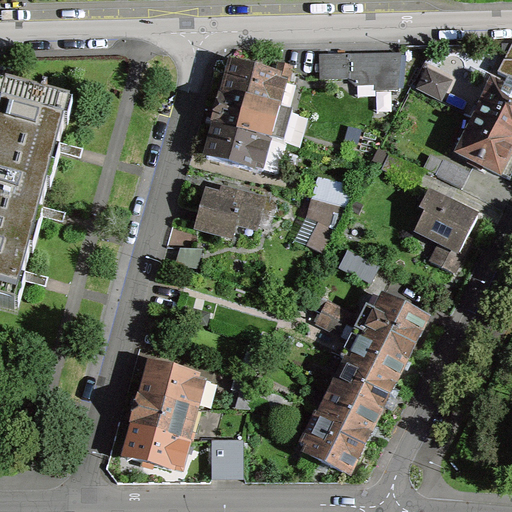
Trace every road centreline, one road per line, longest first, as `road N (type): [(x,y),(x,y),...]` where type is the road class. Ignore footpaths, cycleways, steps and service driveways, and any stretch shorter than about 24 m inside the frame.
road 1 (residential): [(208,29),(80,505)]
road 2 (residential): [(384,504),(80,505)]
road 3 (residential): [(208,29),(511,24)]
road 4 (residential): [(511,251),(384,504)]
road 5 (residential): [(0,33),(208,29)]
